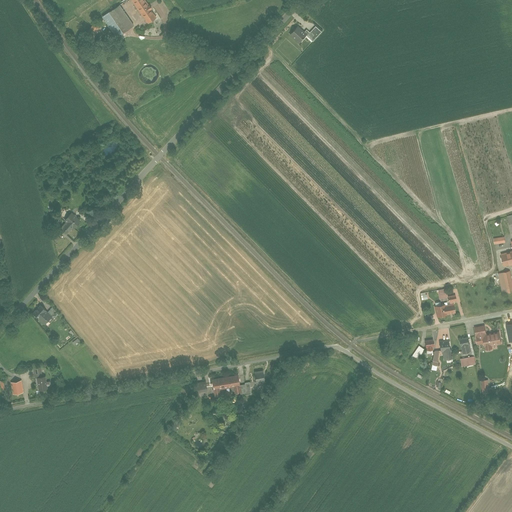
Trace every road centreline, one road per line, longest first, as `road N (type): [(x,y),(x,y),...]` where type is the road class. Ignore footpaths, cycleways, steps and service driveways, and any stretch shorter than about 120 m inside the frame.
road 1 (residential): [(303,0),(0,330)]
road 2 (residential): [(331,346),(0,410)]
road 3 (residential): [(331,346),(511,447)]
road 4 (residential): [(511,310),(361,339)]
